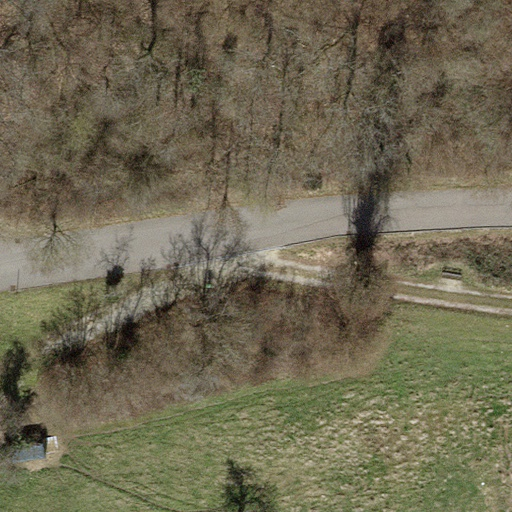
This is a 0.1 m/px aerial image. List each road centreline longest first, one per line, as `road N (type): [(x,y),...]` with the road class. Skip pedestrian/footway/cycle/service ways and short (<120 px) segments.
road 1 (track): [(511,306),(316,276),(241,231)]
road 2 (track): [(0,374),(213,267)]
road 3 (residential): [(0,268),(168,242)]
